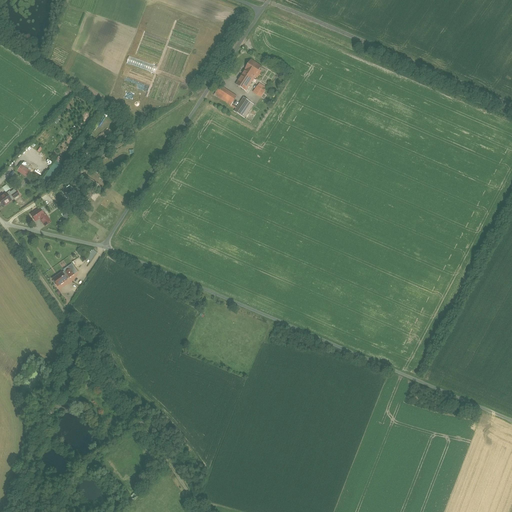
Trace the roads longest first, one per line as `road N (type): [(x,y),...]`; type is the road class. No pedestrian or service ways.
road 1 (unclassified): [(511,416),(105,242)]
road 2 (unclassified): [(261,9),(105,242)]
road 3 (track): [(205,511),(68,312)]
